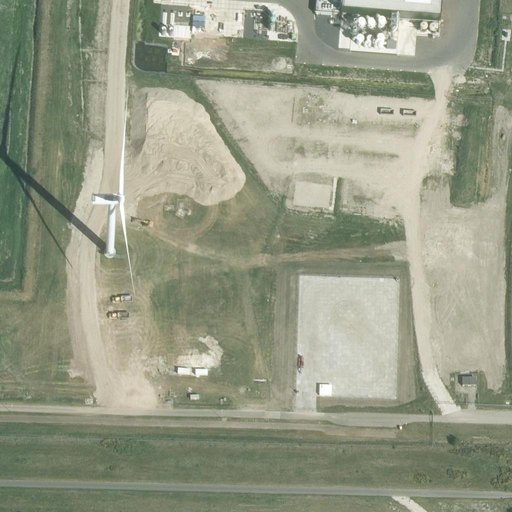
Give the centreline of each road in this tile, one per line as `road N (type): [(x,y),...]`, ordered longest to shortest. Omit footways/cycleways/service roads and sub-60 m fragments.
road 1 (unclassified): [(0,485),(511,496)]
road 2 (track): [(0,408),(511,418)]
